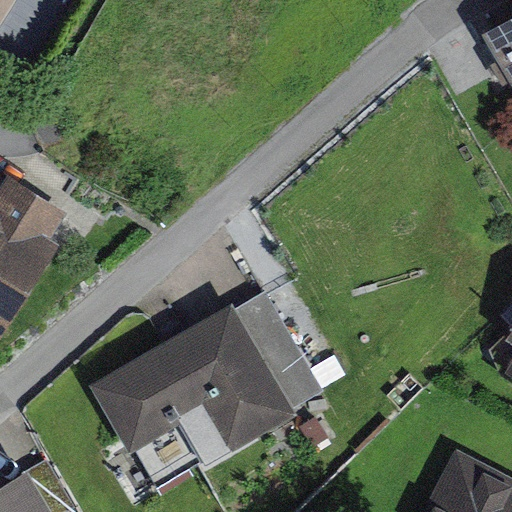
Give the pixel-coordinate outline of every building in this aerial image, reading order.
[(511,45),(502,53),(511,67),(511,45)] [(0,331),(56,224),(0,195),(0,331)] [(296,402),(235,303),(128,368),(189,467),(296,402)] [(511,511),(511,480),(467,455),(435,511),(511,511)] [(68,511),(41,472),(0,501),(0,511),(68,511)]
